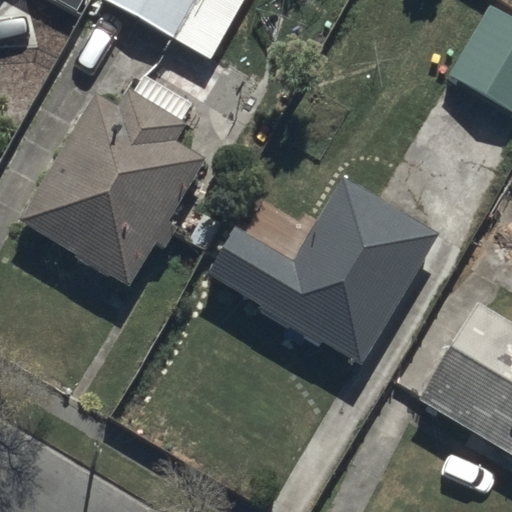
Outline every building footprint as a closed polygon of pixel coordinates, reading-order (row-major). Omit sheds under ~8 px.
[(206,70),(245,0),(99,0),(95,7),(206,70)] [(297,31),(260,10),(223,75),(259,96),(297,31)] [(511,34),(488,19),(445,86),(511,129),(511,34)] [(0,125),(17,97),(0,86),(0,125)] [(15,234),(123,303),(203,177),(177,160),(187,144),(181,139),(191,123),(139,90),(116,127),(93,112),(15,234)] [(433,253),(340,197),(324,224),(305,212),(296,227),(258,204),(205,292),(355,382),(433,253)] [(511,344),(473,320),(415,415),(511,475),(511,344)]
